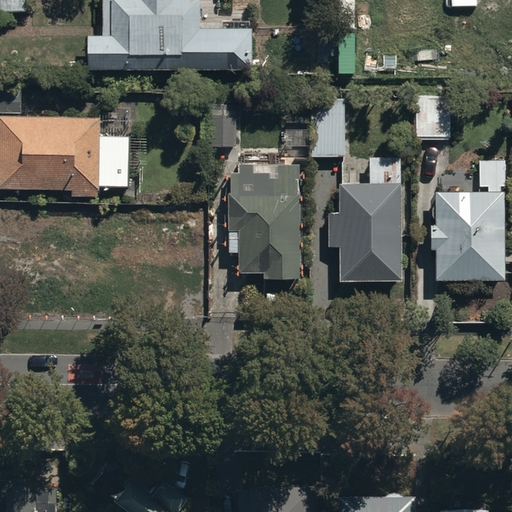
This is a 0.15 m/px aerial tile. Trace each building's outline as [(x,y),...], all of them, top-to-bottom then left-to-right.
[(84,40),(84,64),(252,64),(252,22),(216,22),(216,0),(101,0),(102,40),(84,40)] [(99,110),(20,109),(21,85),(0,84),(0,182),(71,184),(71,189),(99,190),(99,181),(130,181),(130,133),(99,132),(99,110)] [(312,91),(311,151),(343,152),(344,92),(312,91)] [(414,93),(414,132),(448,132),(448,92),(414,93)] [(209,110),(209,141),(236,142),(236,111),(209,110)] [(338,240),(338,273),(338,275),(400,274),(399,152),(366,152),(366,178),(339,178),(339,206),(326,206),(327,240),(338,240)] [(486,184),(434,185),(435,219),(428,220),(429,243),(433,243),(433,274),(502,272),(502,258),(511,257),(511,246),(503,247),(502,184),(500,184),(500,181),(506,181),(505,155),(477,156),(477,182),(486,182),(486,184)] [(297,186),(297,159),(238,160),(238,167),(232,167),(232,187),(229,187),(229,247),(239,246),(239,266),(299,266),(299,186),(297,186)] [(125,236),(73,235),(73,218),(27,217),(26,237),(7,236),(5,307),(125,309),(126,281),(140,281),(140,266),(125,266),(125,236)] [(166,227),(166,270),(208,268),(207,226),(166,227)] [(0,511),(63,511),(64,508),(59,508),(59,494),(34,495),(34,475),(0,475),(0,511)] [(180,511),(189,501),(167,483),(152,501),(132,485),(116,505),(124,511),(180,511)] [(311,511),(312,485),(248,485),(248,495),(239,495),(238,511),(311,511)] [(411,511),(411,495),(337,495),(336,511),(411,511)]
